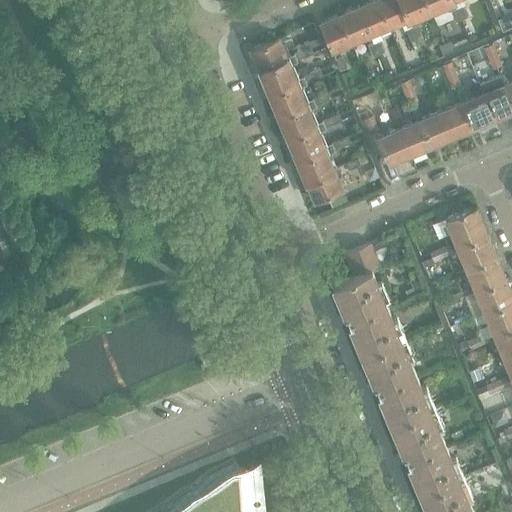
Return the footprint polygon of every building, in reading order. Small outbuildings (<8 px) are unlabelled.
[(378,30),(389,26),(378,0),(372,0),(358,6),(371,37),(380,34),(378,30)] [(378,0),(389,26),(399,22),(401,25),(409,21),(409,20),(400,0),(378,0)] [(417,16),(431,10),(426,0),(400,0),(409,20),(409,21),(412,26),(411,26),(416,38),(422,35),(417,24),(420,23),(417,16)] [(453,0),(426,0),(431,10),(445,4),(448,11),(451,10),(455,21),(461,19),(453,0)] [(465,4),(462,0),(453,0),(461,19),(467,16),(462,5),(465,4)] [(358,6),(340,14),(351,42),(362,37),(363,41),(371,37),(358,6)] [(340,14),(320,22),(333,54),(342,50),(341,46),(351,42),(340,14)] [(511,24),(508,14),(497,19),(502,30),(511,26),(511,24)] [(411,26),(406,29),(410,40),(416,38),(411,26)] [(278,37),(250,49),(259,68),(259,69),(289,56),(289,57),(290,56),(286,47),(283,48),(278,37)] [(374,42),(378,54),(384,51),(379,40),(374,42)] [(451,41),(440,46),(443,54),(455,49),(451,41)] [(309,42),(297,47),(300,52),(311,48),(309,42)] [(374,42),(368,45),(373,56),(378,54),(374,42)] [(484,47),(489,58),(497,54),(492,43),(484,47)] [(311,48),(300,52),(302,58),(313,53),(311,48)] [(497,54),(489,58),(493,69),(502,65),(497,54)] [(257,69),(266,91),(298,78),(292,65),(294,64),(290,56),(289,57),(289,56),(259,69),(259,68),(257,69)] [(342,56),(335,58),(340,70),(347,67),(342,56)] [(443,65),(447,75),(455,72),(451,61),(443,65)] [(320,69),(309,74),(311,80),(323,76),(320,69)] [(455,72),(447,75),(452,86),(460,83),(455,72)] [(298,78),(266,91),(276,114),(307,100),(302,87),(303,86),(300,78),(298,78)] [(400,82),(405,93),(413,90),(409,79),(400,82)] [(511,101),(504,83),(483,92),(494,119),(495,118),(505,113),(506,113),(511,110),(511,101)] [(413,90),(405,93),(410,104),(418,101),(413,90)] [(329,91),(318,96),(320,102),(332,98),(329,91)] [(483,92),(462,101),(473,127),(483,123),(493,118),(494,119),(483,92)] [(317,123),(311,109),(313,109),(309,100),(307,100),(276,114),(285,136),(317,123)] [(462,101),(441,110),(452,136),(453,136),(453,135),(463,131),(464,131),(473,127),(462,101)] [(441,141),(441,140),(451,136),(452,136),(441,110),(420,119),(431,145),(441,141)] [(339,114),(327,118),(330,125),(341,120),(339,114)] [(372,115),(364,118),(369,130),(377,126),(372,115)] [(420,119),(399,128),(410,154),(411,154),(410,153),(421,148),(421,149),(431,145),(420,119)] [(318,122),(317,123),(285,136),(294,158),(326,145),(320,131),(322,131),(318,122)] [(378,138),(388,161),(387,162),(388,163),(399,158),(409,154),(410,154),(399,128),(377,137),(377,138),(378,138)] [(348,136),(337,141),(339,147),(351,142),(348,136)] [(328,144),(326,145),(294,158),(304,181),(306,181),(306,180),(336,168),(336,167),(330,154),(331,153),(328,144)] [(357,158),(346,163),(349,169),(360,164),(357,158)] [(306,180),(306,181),(314,200),(342,188),(337,177),(341,176),(337,167),(336,167),(336,168),(306,180)] [(475,205),(445,218),(457,246),(486,233),(475,205)] [(486,233),(457,246),(466,268),(496,255),(486,233)] [(350,322),(346,323),(347,325),(348,324),(361,354),(400,337),(372,270),(381,266),(370,241),(344,252),(354,274),(331,284),(344,314),(343,315),(343,316),(346,314),(350,322)] [(440,248),(443,256),(453,252),(450,244),(440,248)] [(440,248),(429,252),(433,261),(443,256),(440,248)] [(496,255),(466,268),(476,290),(505,278),(496,255)] [(426,285),(422,274),(410,279),(414,290),(426,285)] [(511,293),(505,278),(476,290),(485,312),(511,300),(511,293)] [(458,292),(462,300),(472,296),(468,288),(458,292)] [(458,292),(448,297),(451,305),(462,300),(458,292)] [(511,300),(485,312),(494,334),(511,326),(511,300)] [(511,326),(494,334),(504,356),(511,352),(511,326)] [(477,337),(480,345),(490,340),(487,332),(477,337)] [(377,394),(390,424),(430,407),(400,337),(361,354),(373,384),(372,384),(372,385),(376,384),(379,392),(376,393),(376,394),(377,394)] [(477,337),(467,341),(470,349),(480,345),(477,337)] [(477,367),(468,371),(472,381),(482,378),(477,367)] [(506,377),(495,381),(499,389),(509,385),(506,377)] [(495,381),(485,385),(489,393),(499,389),(495,381)] [(390,424),(403,453),(401,454),(402,455),(405,454),(408,461),(405,463),(406,464),(407,463),(419,493),(459,476),(430,407),(390,424)] [(268,511),(262,449),(241,463),(163,511),(268,511)] [(419,493),(427,511),(473,511),(459,476),(419,493)]
